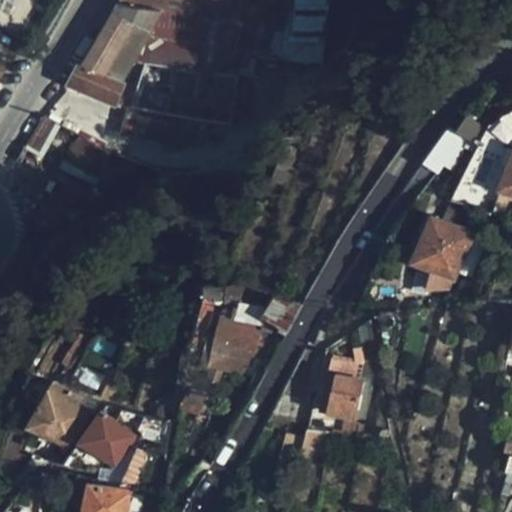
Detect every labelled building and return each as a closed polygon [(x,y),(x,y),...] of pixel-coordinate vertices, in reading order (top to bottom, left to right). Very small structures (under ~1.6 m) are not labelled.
[(287,0),(122,0),(86,62),(81,60),(70,80),(116,99),(124,78),(121,77),(138,34),(155,40),(274,57),(277,56),(287,0)] [(124,78),(116,99),(129,102),(147,61),(240,72),(252,85),(274,57),(155,40),(138,34),(121,77),(124,78)] [(249,105),(252,85),(240,72),(147,61),(129,102),(149,107),(148,117),(157,120),(156,125),(222,138),(225,125),(239,127),(249,105)] [(47,153),(61,120),(44,113),(30,146),(47,153)] [(73,225),(112,154),(81,136),(42,208),(73,225)] [(511,161),(502,187),(511,191),(511,161)] [(475,206),(457,202),(449,221),(463,227),(475,206)] [(474,232),(463,227),(449,221),(435,216),(415,259),(444,271),(456,276),(474,232)] [(451,286),(456,276),(444,271),(439,282),(451,286)] [(280,326),(289,331),(305,302),(276,293),(274,297),(258,293),(256,304),(239,299),(243,287),(224,285),(208,284),(191,347),(213,352),(212,364),(251,377),(280,326)] [(369,318),(358,325),(363,362),(379,367),(369,318)] [(0,380),(13,350),(0,344),(0,380)] [(363,381),(383,386),(379,367),(363,362),(333,355),(330,369),(364,378),(363,381)] [(374,420),(383,386),(363,381),(364,378),(330,369),(319,408),(364,420),(365,417),(374,420)] [(310,396),(318,382),(296,372),(289,386),(310,396)] [(69,443),(89,404),(53,386),(34,424),(69,443)] [(168,444),(172,420),(125,409),(121,424),(103,411),(85,437),(86,438),(72,460),(109,470),(124,447),(135,432),(139,435),(142,433),(168,444)] [(330,450),(334,432),(305,427),(302,445),(330,450)] [(133,444),(127,477),(143,480),(149,447),(133,444)] [(125,511),(129,491),(90,482),(83,511),(125,511)]
